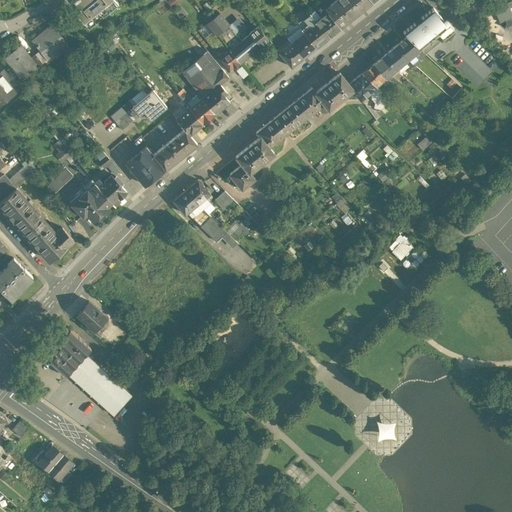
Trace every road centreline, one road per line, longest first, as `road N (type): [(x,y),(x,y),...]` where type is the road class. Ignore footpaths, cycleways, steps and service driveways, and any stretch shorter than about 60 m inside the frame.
road 1 (tertiary): [(61,292),(193,165),(397,0)]
road 2 (secondary): [(0,383),(176,511)]
